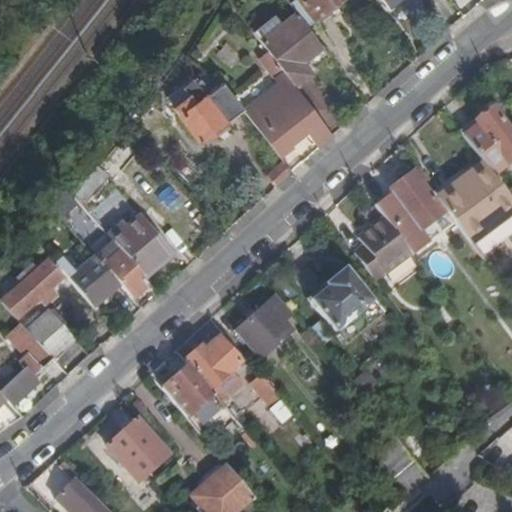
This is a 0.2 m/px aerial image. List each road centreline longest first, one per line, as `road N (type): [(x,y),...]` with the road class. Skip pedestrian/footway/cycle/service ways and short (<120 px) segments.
road 1 (unclassified): [(0,464),(482,25),(511,7)]
road 2 (track): [(402,511),(511,418)]
